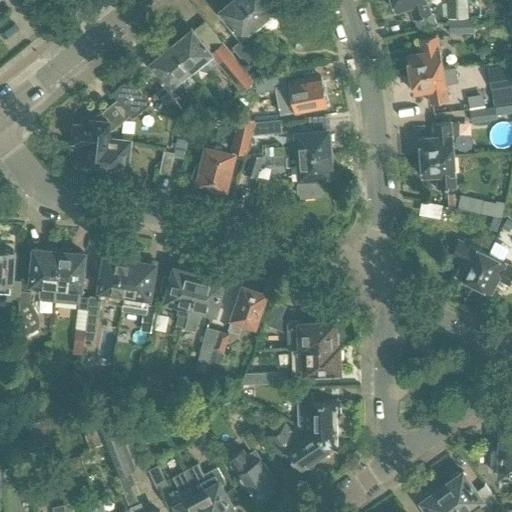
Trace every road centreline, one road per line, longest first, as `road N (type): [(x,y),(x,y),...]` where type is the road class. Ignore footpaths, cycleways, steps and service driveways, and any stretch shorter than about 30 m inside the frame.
road 1 (residential): [(0,141),(28,183),(66,203),(194,221),(282,245),(321,266),(360,256)]
road 2 (residential): [(360,256),(373,237),(378,204),(374,106),(349,0)]
road 3 (residential): [(0,118),(144,0)]
road 4 (residential): [(390,469),(384,319),(393,309)]
road 5 (residential): [(390,469),(511,372)]
road 6 (residential): [(511,356),(418,308),(393,309)]
